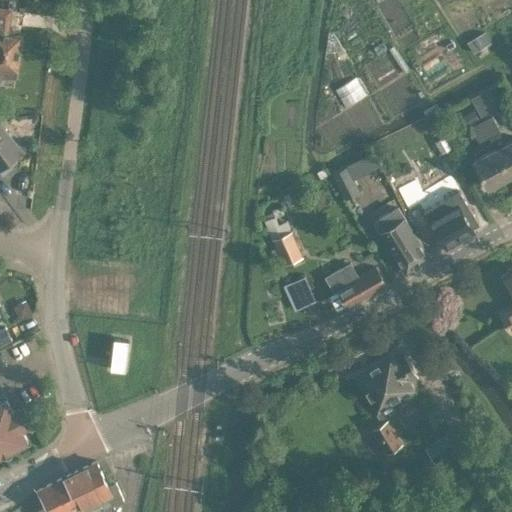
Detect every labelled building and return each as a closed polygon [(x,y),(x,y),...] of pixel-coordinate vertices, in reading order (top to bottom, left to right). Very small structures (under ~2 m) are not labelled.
[(25,9),(3,6),(4,0),(0,0),(0,61),(18,64),(25,9)] [(335,62),(345,87),(374,75),(383,98),(423,82),(390,0),(367,0),(340,11),(348,30),(339,34),(349,57),(335,62)] [(487,21),(469,31),(475,42),(493,32),(487,21)] [(476,99),(464,105),(470,116),(482,109),(476,99)] [(497,103),(487,109),(495,123),(501,136),(511,155),(511,130),(510,131),(504,119),(505,118),(497,103)] [(487,109),(477,114),(485,129),(495,123),(487,109)] [(0,161),(1,162),(24,145),(0,111),(0,161)] [(407,124),(391,133),(394,139),(410,130),(407,124)] [(446,125),(437,131),(444,143),(453,138),(446,125)] [(511,155),(501,136),(479,148),(493,175),(511,165),(511,155)] [(375,140),(349,153),(357,169),(383,156),(375,140)] [(349,153),(335,159),(347,184),(349,188),(351,187),(363,181),(357,169),(349,153)] [(329,156),(319,162),(323,169),(333,163),(329,156)] [(422,168),(403,179),(416,201),(435,191),(422,168)] [(380,194),(402,184),(397,174),(375,184),(380,194)] [(465,176),(430,196),(452,234),(485,216),(483,211),(485,210),(465,176)] [(400,197),(376,212),(394,242),(402,254),(408,264),(415,260),(432,250),(415,222),(409,212),(400,197)] [(275,207),(267,210),(275,229),(294,221),(289,210),(281,214),(278,206),(275,208),(275,207)] [(294,221),(275,229),(286,254),(305,246),(294,221)] [(335,282),(339,279),(350,299),(389,277),(378,258),(361,268),(352,251),(326,266),(335,282)] [(511,298),(503,304),(511,321),(511,320),(511,265),(507,268),(511,278),(511,298)] [(25,298),(38,291),(31,278),(19,285),(25,298)] [(0,338),(14,331),(8,319),(0,322),(0,338)] [(117,329),(113,360),(128,361),(132,331),(117,329)] [(354,366),(383,414),(374,420),(389,444),(402,436),(396,426),(408,419),(393,395),(403,389),(402,387),(414,379),(408,370),(416,365),(405,347),(397,352),(392,343),(354,366)] [(0,420),(15,413),(12,407),(16,405),(8,390),(0,394),(0,420)] [(19,419),(15,413),(0,420),(0,425),(12,449),(13,448),(15,446),(15,443),(14,441),(30,433),(23,417),(19,419)] [(439,451),(459,438),(450,424),(429,437),(439,451)] [(11,449),(12,449),(0,425),(0,448),(4,446),(5,448),(8,450),(11,449)] [(441,457),(451,474),(465,465),(455,448),(441,457)] [(101,450),(43,478),(57,507),(50,511),(102,511),(100,506),(115,498),(113,495),(124,491),(116,472),(113,473),(101,450)]
